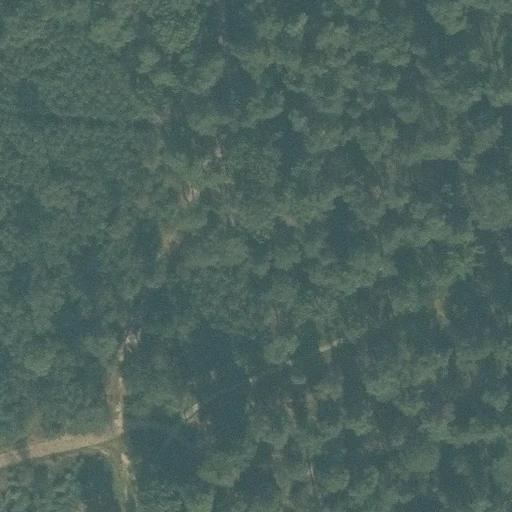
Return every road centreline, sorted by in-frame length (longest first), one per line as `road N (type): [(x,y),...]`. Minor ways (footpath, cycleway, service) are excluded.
road 1 (track): [(126,423),(354,320),(428,277),(511,204)]
road 2 (track): [(126,423),(133,326),(231,123),(224,0)]
road 3 (track): [(427,511),(126,423)]
road 4 (track): [(0,464),(126,423)]
